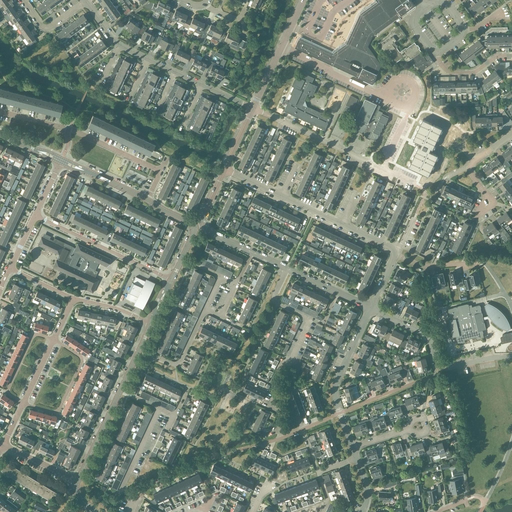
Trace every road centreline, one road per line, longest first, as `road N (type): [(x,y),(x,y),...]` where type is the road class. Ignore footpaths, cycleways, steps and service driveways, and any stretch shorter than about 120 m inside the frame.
road 1 (residential): [(415,185),(253,109)]
road 2 (residential): [(159,171),(72,130),(0,111)]
road 3 (residential): [(171,279),(34,215)]
road 4 (residential): [(272,380),(305,326),(303,316),(275,301),(286,268)]
road 5 (residential): [(23,403),(60,407),(81,359),(53,339)]
road 6 (tertiary): [(253,109),(304,0)]
